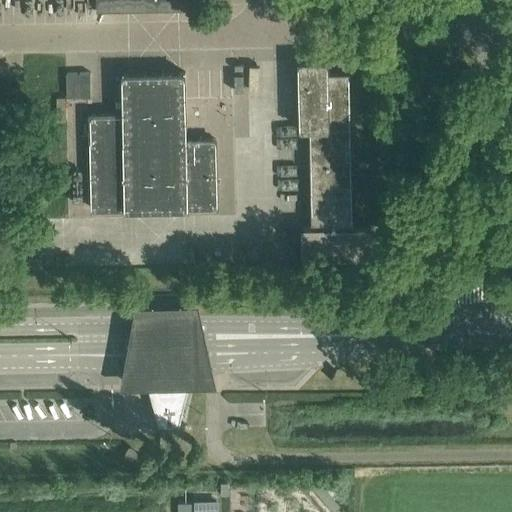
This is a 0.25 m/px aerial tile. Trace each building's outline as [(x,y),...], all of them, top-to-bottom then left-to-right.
[(96,0),(97,11),(187,9),(186,0),(96,0)] [(372,226),(352,226),(349,73),(328,73),(328,60),(300,61),(301,128),(311,128),(313,227),(303,227),(304,256),(373,254),(372,226)] [(124,73),(124,81),(124,113),(91,114),(93,208),(126,208),(126,209),(188,208),(188,206),(217,206),(215,138),(187,139),(185,71),(124,73)] [(78,72),(66,72),(67,96),(79,96),(78,72)] [(91,96),(91,72),(78,72),(79,96),(91,96)] [(57,96),(57,121),(67,121),(66,96),(57,96)] [(178,392),(161,392),(161,407),(155,407),(160,425),(180,425),(185,407),(178,407),(178,392)] [(341,503),(320,479),(313,485),(334,510),(341,503)] [(186,502),(178,502),(178,511),(198,511),(198,502),(186,502)] [(218,511),(218,502),(198,502),(198,511),(218,511)]
